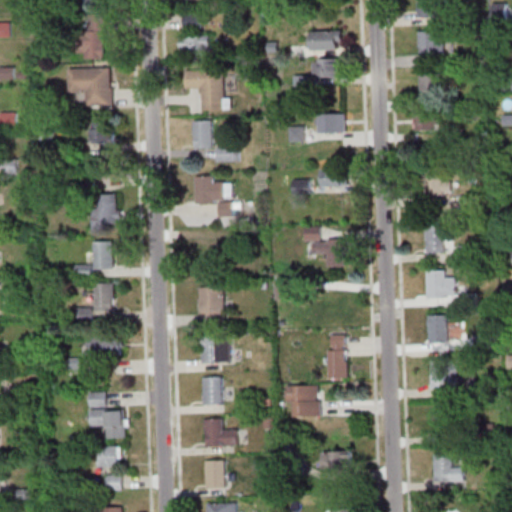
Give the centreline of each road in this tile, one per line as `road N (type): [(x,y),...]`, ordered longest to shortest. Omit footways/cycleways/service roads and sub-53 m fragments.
road 1 (residential): [(396,511),(378,0)]
road 2 (residential): [(166,511),(148,0)]
